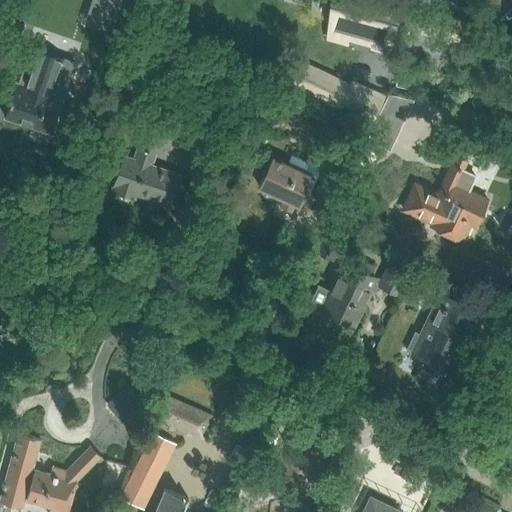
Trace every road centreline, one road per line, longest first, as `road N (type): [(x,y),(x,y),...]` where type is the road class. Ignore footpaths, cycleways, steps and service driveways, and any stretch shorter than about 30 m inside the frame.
road 1 (residential): [(452,460),(83,288),(0,286)]
road 2 (residential): [(452,460),(511,350)]
